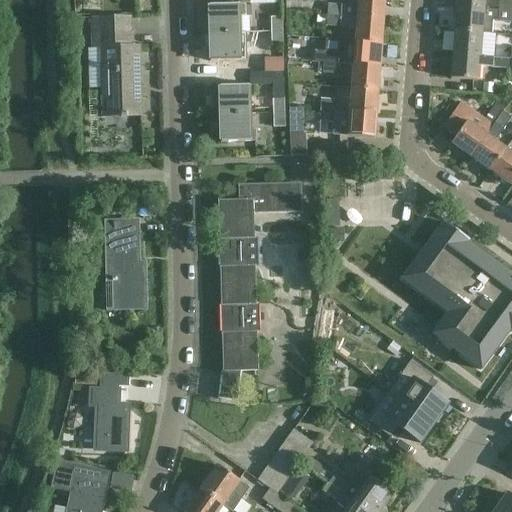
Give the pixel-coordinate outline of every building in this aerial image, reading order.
[(327,4),(326,16),(383,20),(384,0),(357,0),(356,18),(340,16),(341,5),(327,4)] [(456,0),(456,8),(483,10),(483,0),(456,0)] [(511,1),(498,0),(497,11),(511,12),(511,8),(511,1)] [(209,6),(210,34),(238,32),(238,16),(244,16),(244,5),(209,6)] [(456,8),(454,31),(481,34),(490,34),(491,21),(511,22),(511,12),(497,11),(483,10),(456,8)] [(383,20),(326,16),(326,26),(355,28),(354,41),(347,41),(381,44),(383,20)] [(90,18),(91,33),(91,48),(99,48),(101,117),(142,116),(140,45),(131,46),(131,32),(99,33),(99,17),(90,18)] [(270,18),(270,32),(281,32),(281,18),(270,18)] [(454,31),(453,54),(479,57),(481,34),(454,31)] [(238,32),(210,34),(211,61),(245,60),(245,48),(239,48),(238,32)] [(281,32),(270,32),(271,46),(282,46),(281,32)] [(381,44),(347,41),(346,56),(353,56),(353,65),(379,67),(381,44)] [(324,52),(323,63),(337,64),(337,53),(324,52)] [(511,59),(479,57),(453,54),(451,79),(477,81),(478,67),(510,70),(510,75),(511,76),(511,59)] [(262,73),(283,72),(282,58),(261,59),(262,73)] [(337,64),(323,63),(322,72),(336,73),(337,64)] [(353,65),(351,89),(378,91),(379,67),(353,65)] [(219,87),(220,115),(248,114),(248,98),(254,98),(254,86),(219,87)] [(320,99),(319,110),(376,115),(378,91),(351,89),(349,112),(333,111),(334,100),(320,99)] [(273,100),(273,114),(284,114),(283,100),(273,100)] [(443,126),(456,135),(451,143),(470,157),(486,136),(486,135),(493,125),(491,124),(493,122),(501,110),(504,106),(497,100),(484,118),(461,102),(443,126)] [(289,134),(303,133),(302,109),(289,109),(289,134)] [(376,115),(319,110),(319,122),(332,122),(331,136),(347,137),(374,139),(376,115)] [(501,110),(493,122),(502,129),(511,117),(501,110)] [(248,114),(220,115),(220,143),(256,142),(255,130),(248,130),(248,114)] [(284,114),(273,114),(273,128),(284,127),(284,114)] [(288,135),(289,157),(305,156),(304,134),(288,135)] [(486,136),(470,157),(489,171),(505,149),(486,135),(486,136)] [(511,153),(505,149),(489,171),(510,185),(511,182),(511,153)] [(288,201),(300,200),(299,184),(238,186),(239,200),(218,201),(219,239),(216,239),(217,269),(219,269),(220,304),(218,304),(219,335),(221,335),(222,370),(221,371),(216,398),(235,401),(240,372),(257,371),(256,333),(239,333),(238,305),(255,305),(254,267),(236,267),(235,239),(253,238),(252,214),(288,213),(288,201)] [(106,312),(146,311),(145,280),(140,281),(138,220),(104,221),(106,312)] [(442,222),(400,279),(447,313),(431,334),(479,370),(508,331),(510,332),(511,329),(511,274),(510,276),(466,243),(467,241),(442,222)] [(401,374),(388,392),(433,424),(447,404),(424,388),(432,378),(409,361),(400,373),(401,374)] [(127,388),(128,375),(99,374),(99,387),(127,388)] [(125,452),(126,408),(117,407),(117,392),(90,391),(90,406),(96,407),(94,451),(125,452)] [(433,424),(388,392),(375,410),(374,410),(366,421),(389,438),(396,427),(419,444),(433,424)] [(312,444),(292,430),(285,440),(305,454),(312,444)] [(305,454),(285,440),(278,450),(297,464),(305,454)] [(297,464),(278,450),(271,460),(290,474),(297,464)] [(290,474),(271,460),(264,470),(283,484),(290,474)] [(98,511),(102,495),(98,494),(100,485),(104,486),(107,473),(57,463),(52,486),(72,490),(67,511),(98,511)] [(215,465),(198,489),(222,506),(230,511),(247,488),(215,465)] [(283,484),(264,470),(256,480),(268,489),(275,494),(283,484)] [(334,475),(328,483),(352,501),(367,511),(378,511),(392,494),(358,470),(347,484),(334,475)] [(367,511),(352,501),(328,483),(323,491),(336,501),(335,502),(346,510),(344,511),(367,511)] [(218,511),(222,506),(198,489),(181,511),(218,511)] [(275,494),(268,489),(261,500),(277,511),(287,511),(292,506),(275,494)] [(511,511),(511,498),(506,494),(493,511),(511,511)]
